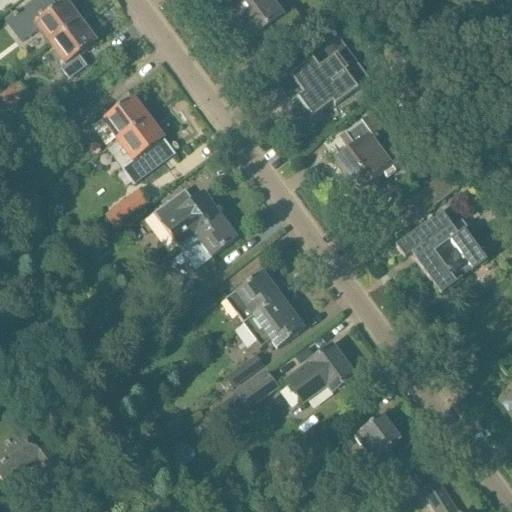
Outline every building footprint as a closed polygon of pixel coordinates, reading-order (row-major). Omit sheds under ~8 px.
[(48,0),(38,0),(7,24),(22,44),(38,32),(48,45),(79,22),(65,3),(59,8),(56,10),(48,0)] [(269,0),(236,0),(228,6),(251,38),(264,29),(280,51),(291,43),(290,41),(308,28),(295,11),(284,19),(269,0)] [(96,45),(79,22),(48,45),(64,66),(59,69),(69,82),(87,68),(79,58),(96,45)] [(313,60),(312,59),(276,85),(290,104),(296,99),(312,119),(333,104),(335,107),(358,90),(355,85),(367,76),(340,40),(313,60)] [(434,93),(419,75),(399,92),(409,104),(420,95),(425,101),(434,93)] [(16,85),(0,97),(9,111),(27,98),(16,85)] [(102,122),(118,144),(149,120),(133,99),(102,122)] [(337,163),(334,165),(342,176),(346,174),(359,193),(360,192),(364,198),(378,188),(374,182),(396,166),(373,136),(380,131),(370,118),(341,139),(350,151),(336,162),(337,163)] [(81,133),(70,120),(49,135),(59,149),(81,133)] [(149,120),(118,144),(134,164),(123,173),(133,186),(175,155),(164,142),(165,141),(149,120)] [(409,203),(421,219),(459,189),(447,173),(409,203)] [(150,207),(138,191),(103,218),(115,234),(124,227),(150,207)] [(185,192),(154,216),(179,248),(219,218),(211,207),(213,206),(204,195),(193,203),(185,192)] [(411,255),(441,295),(487,262),(465,232),(469,229),(462,221),(452,228),(441,213),(396,247),(405,259),(411,255)] [(219,218),(179,248),(196,271),(237,241),(219,218)] [(132,239),(124,227),(115,234),(107,239),(116,251),(132,239)] [(243,325),(280,298),(262,274),(236,294),(226,302),(243,325)] [(198,297),(190,286),(167,304),(174,314),(198,297)] [(217,304),(209,293),(188,308),(196,319),(217,304)] [(304,331),(280,298),(243,325),(261,350),(271,342),(277,351),(304,331)] [(299,373),(287,383),(303,404),(327,386),(332,393),(353,378),(332,348),(299,372),(299,373)] [(255,359),(226,380),(233,391),(262,370),(255,359)] [(266,373),(237,395),(248,410),(277,388),(266,373)] [(237,395),(208,417),(218,432),(248,410),(237,395)] [(511,398),(502,406),(511,419),(511,398)] [(400,442),(381,416),(354,437),(362,449),(372,463),(369,466),(377,477),(397,462),(389,450),(400,442)] [(36,461),(57,487),(71,477),(47,446),(39,453),(22,432),(0,449),(0,479),(5,485),(36,461)] [(456,511),(438,482),(420,492),(432,511),(456,511)]
